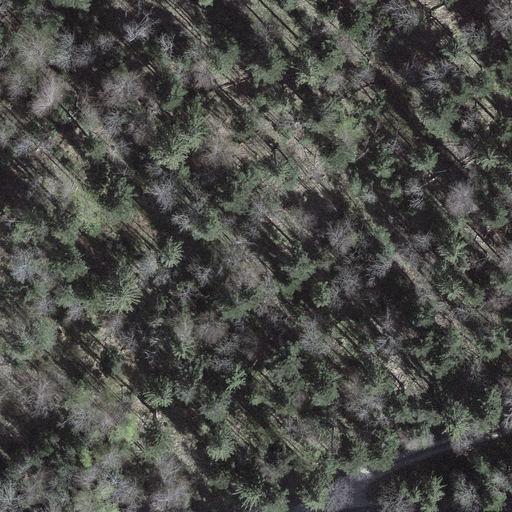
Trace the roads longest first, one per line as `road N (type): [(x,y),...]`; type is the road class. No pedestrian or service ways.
road 1 (track): [(338,511),(373,468),(511,420)]
road 2 (unclassified): [(511,507),(381,511)]
